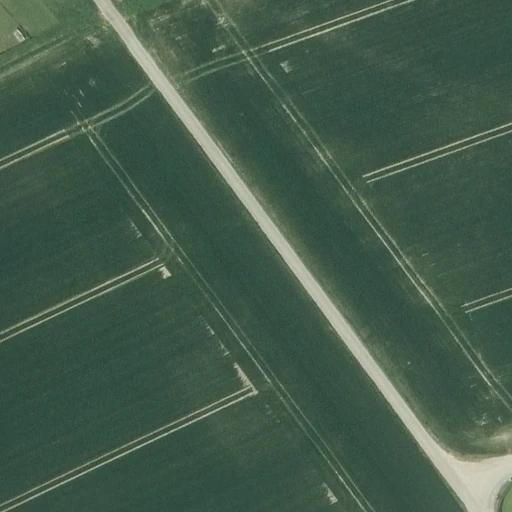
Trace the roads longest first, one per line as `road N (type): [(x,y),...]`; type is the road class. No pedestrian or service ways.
road 1 (track): [(122,27),(456,485)]
road 2 (track): [(122,27),(0,87)]
